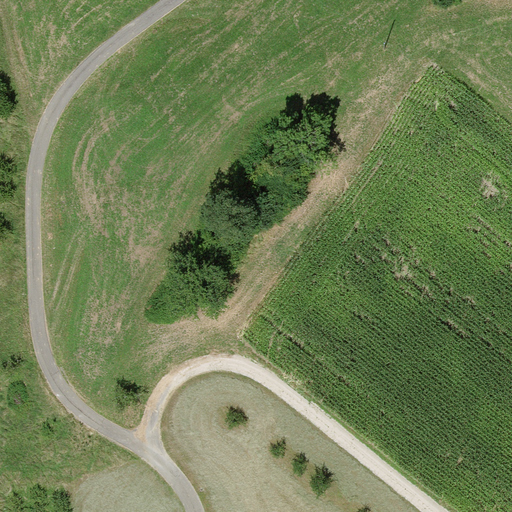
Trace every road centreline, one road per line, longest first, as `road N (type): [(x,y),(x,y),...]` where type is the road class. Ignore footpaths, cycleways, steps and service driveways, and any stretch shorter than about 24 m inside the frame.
road 1 (unclassified): [(171,0),(74,76),(40,129),(30,249),(37,345),(53,385),(87,417),(145,451),(173,478),(191,511)]
road 2 (track): [(426,511),(231,362),(184,368),(166,383)]
road 3 (track): [(40,129),(0,12)]
